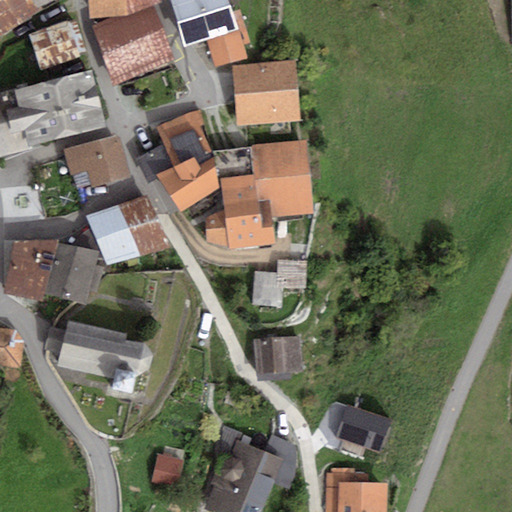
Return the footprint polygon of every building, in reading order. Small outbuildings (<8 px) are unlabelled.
[(30,0),(0,0),(0,37),(39,13),(30,0)] [(30,0),(39,13),(61,0),(30,0)] [(88,0),(90,21),(115,19),(128,17),(154,7),(162,4),(160,0),(88,0)] [(228,0),(169,0),(177,23),(230,6),(228,0)] [(230,6),(177,23),(185,48),(206,41),(238,31),(233,13),(230,6)] [(115,19),(93,28),(115,89),(175,61),(154,7),(128,17),(115,19)] [(238,31),(243,46),(251,43),(240,10),(233,13),(238,31)] [(73,21),(26,36),(38,72),(85,57),(73,21)] [(243,46),(238,31),(206,41),(215,69),(247,58),(243,46)] [(295,63),(232,68),(237,127),(300,122),(295,63)] [(0,158),(106,132),(92,74),(0,94),(0,158)] [(162,145),(136,160),(147,186),(158,181),(193,161),(194,162),(199,169),(213,161),(200,110),(156,129),(162,145)] [(119,138),(62,153),(70,179),(72,178),(76,191),(89,186),(91,193),(131,181),(119,138)] [(251,146),(251,150),(258,204),(268,204),(271,221),(313,217),(307,143),(251,146)] [(251,150),(216,153),(220,181),(254,177),(251,150)] [(194,162),(158,181),(179,216),(219,192),(213,161),(199,169),(194,162)] [(224,212),(205,221),(207,246),(230,254),(275,249),(271,221),(269,204),(268,204),(258,204),(254,177),(220,181),(224,212)] [(147,199),(86,219),(106,268),(169,250),(147,199)] [(59,243),(14,244),(4,297),(42,305),(44,297),(58,247),(59,243)] [(99,257),(58,247),(44,297),(72,305),(86,309),(90,294),(97,296),(102,276),(103,271),(96,268),(99,257)] [(306,261),(277,259),(277,274),(254,272),(252,307),(282,309),(283,296),(302,297),(302,291),(305,291),(306,261)] [(127,338),(67,325),(65,332),(48,328),(45,351),(60,354),(56,370),(118,383),(119,378),(135,381),(149,374),(153,360),(145,346),(126,342),(127,338)] [(16,332),(0,330),(0,366),(21,369),(24,343),(16,332)] [(300,339),(255,341),(256,384),(291,383),(291,376),(302,375),(300,339)] [(263,454),(237,442),(204,511),(263,511),(275,484),(290,490),(295,479),(296,448),(271,435),(263,454)] [(181,491),(188,464),(161,458),(154,484),(181,491)] [(330,474),(327,474),(324,511),(387,511),(387,487),(353,485),(354,470),(330,469),(330,474)]
